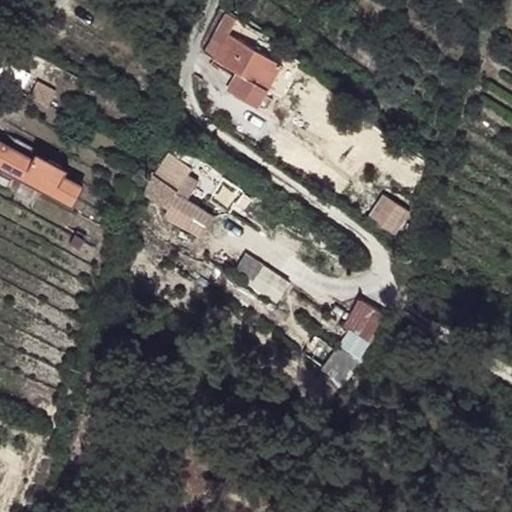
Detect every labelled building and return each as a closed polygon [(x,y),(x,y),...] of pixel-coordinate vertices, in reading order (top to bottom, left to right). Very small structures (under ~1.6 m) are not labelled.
[(244,20),(235,14),(210,52),(241,74),(249,78),(239,95),(263,112),(274,94),(270,91),(286,68),(235,33),(244,20)] [(29,72),(6,59),(0,69),(0,76),(20,87),(29,72)] [(297,76),(286,68),(270,91),(274,94),(263,112),(270,118),(297,76)] [(249,78),(241,74),(232,91),(239,95),(249,78)] [(24,84),(20,92),(47,106),(55,90),(34,79),(29,87),(24,84)] [(0,134),(0,167),(72,199),(82,179),(61,170),(64,163),(0,134)] [(193,166),(170,154),(157,181),(179,194),(193,166)] [(244,190),(227,176),(217,190),(234,203),(241,193),(244,190)] [(248,198),(241,193),(234,203),(240,208),(248,198)] [(419,218),(394,201),(381,223),(405,240),(419,218)] [(340,384),(370,342),(347,326),(317,368),(340,384)] [(254,463),(248,472),(249,478),(257,476),(261,470),(254,463)]
